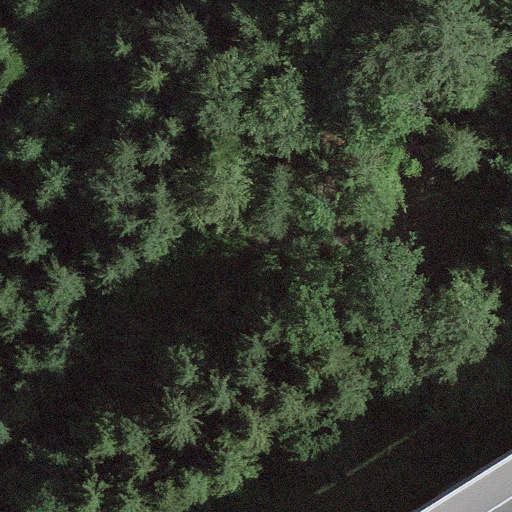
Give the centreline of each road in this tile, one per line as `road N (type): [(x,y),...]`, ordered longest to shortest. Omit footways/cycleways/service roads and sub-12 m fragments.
road 1 (track): [(0,479),(108,355),(194,285),(358,227),(511,193)]
road 2 (track): [(298,511),(468,405)]
